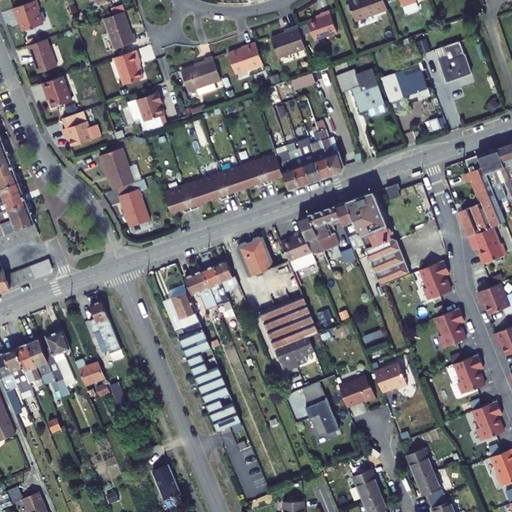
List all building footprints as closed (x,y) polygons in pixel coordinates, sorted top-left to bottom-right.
[(20,22),(23,32),(44,24),(39,12),(40,9),(36,0),(14,8),(17,17),(19,16),(21,21),(20,22)] [(348,0),(356,21),(388,9),(384,0),(348,0)] [(322,16),(308,21),(315,40),(338,32),(330,10),(321,14),(322,16)] [(132,34),(124,12),(105,19),(116,49),(137,42),(134,33),(132,34)] [(306,48),(298,26),(285,31),(286,33),(272,38),(279,58),(306,48)] [(39,73),(57,67),(48,39),(28,45),(31,54),(32,53),(39,73)] [(418,42),(422,54),(431,51),(426,39),(418,42)] [(447,55),(439,58),(448,81),(472,73),(461,40),(444,46),(447,55)] [(243,51),(239,52),(239,51),(238,51),(237,51),(236,51),(229,53),(236,74),(264,64),(256,42),(242,47),(243,51)] [(436,49),(439,58),(447,55),(444,46),(436,49)] [(141,63),(137,50),(115,57),(125,85),(143,78),(138,64),(141,63)] [(406,76),(404,70),(396,73),(405,96),(429,88),(416,52),(402,57),(407,70),(411,69),(412,74),(409,75),(406,76)] [(221,80),(213,56),(205,59),(206,62),(182,71),(189,91),(197,89),(199,95),(217,89),(214,82),(221,80)] [(402,57),(400,57),(404,70),(406,76),(409,75),(412,74),(411,69),(407,70),(402,57)] [(357,73),(355,69),(338,75),(344,92),(353,88),(361,112),(386,103),(373,68),(357,73)] [(313,73),(292,80),(296,90),(316,82),(313,73)] [(47,90),(53,107),(72,101),(63,75),(43,83),(45,90),(47,90)] [(163,102),(160,92),(138,99),(145,122),(151,119),(165,115),(166,114),(161,103),(163,102)] [(129,102),(137,125),(142,123),(145,122),(138,99),(129,102)] [(278,107),(282,117),(288,115),(284,105),(278,107)] [(82,112),(65,117),(69,127),(85,122),(82,112)] [(142,123),(145,131),(168,123),(165,115),(151,119),(145,122),(142,123)] [(431,122),(433,130),(441,127),(438,119),(431,122)] [(319,128),(335,174),(343,171),(346,166),(335,138),(331,139),(324,120),(317,122),(319,128)] [(69,137),(73,146),(102,136),(98,124),(90,127),(88,121),(85,122),(69,127),(63,129),(66,138),(69,137)] [(312,145),(324,178),(335,174),(319,128),(314,130),(317,139),(319,140),(320,142),(312,145)] [(310,139),(299,143),(301,148),(313,182),(324,178),(312,145),(310,139)] [(288,145),(290,151),(298,149),(295,143),(288,145)] [(511,143),(497,149),(505,167),(511,180),(511,179),(511,143)] [(277,153),(278,156),(290,151),(288,145),(276,150),(277,153)] [(123,148),(100,155),(103,163),(104,163),(114,189),(118,188),(133,183),(135,182),(123,148)] [(313,182),(301,148),(298,149),(290,151),(302,186),(313,182)] [(497,149),(488,152),(496,171),(501,184),(506,182),(511,196),(511,183),(511,180),(505,167),(497,149)] [(0,165),(11,161),(8,151),(0,154),(0,165)] [(285,175),(290,190),(302,186),(290,151),(278,156),(281,164),(284,170),(285,175)] [(496,171),(488,152),(478,156),(483,167),(486,174),(497,201),(507,197),(501,184),(496,171)] [(258,160),(267,185),(274,182),(273,179),(285,175),(284,170),(281,164),(278,156),(277,153),(258,160)] [(478,156),(466,160),(470,171),(483,167),(478,156)] [(240,166),(247,188),(258,184),(259,187),(267,185),(258,160),(240,166)] [(0,177),(15,171),(11,161),(0,165),(0,177)] [(221,173),(230,197),(237,195),(236,192),(247,188),(240,166),(221,173)] [(486,174),(483,167),(470,171),(465,174),(468,183),(472,181),(481,203),(458,211),(468,236),(493,226),(505,221),(497,201),(486,174)] [(0,189),(19,182),(15,171),(0,177),(0,189)] [(222,197),(223,200),(230,197),(221,173),(203,179),(210,200),(222,197)] [(185,185),(193,210),(200,208),(199,204),(210,200),(203,179),(185,185)] [(0,200),(23,192),(19,182),(0,189),(0,200)] [(133,183),(118,188),(120,195),(135,190),(133,183)] [(387,187),(391,199),(401,196),(399,189),(401,189),(399,183),(387,187)] [(173,212),(173,213),(185,209),(186,213),(193,210),(185,185),(166,192),(173,212)] [(120,195),(131,227),(150,220),(139,189),(135,190),(120,195)] [(23,192),(0,200),(0,212),(27,202),(23,192)] [(374,192),(347,201),(366,248),(392,238),(391,235),(392,235),(393,232),(391,227),(388,226),(374,192)] [(366,248),(347,201),(336,205),(341,217),(354,250),(360,248),(363,246),(364,249),(361,251),(364,259),(370,256),(366,248)] [(27,202),(0,212),(0,221),(1,224),(31,212),(27,202)] [(323,248),(324,251),(339,245),(334,233),(332,234),(329,226),(335,223),(333,220),(341,217),(336,205),(309,215),(323,248)] [(35,222),(31,212),(1,224),(0,224),(0,236),(4,234),(10,232),(16,230),(22,227),(29,225),(35,222)] [(303,230),(313,253),(323,248),(309,215),(299,219),(303,230)] [(33,238),(40,235),(35,222),(29,225),(33,238)] [(27,240),(33,238),(29,225),(22,227),(27,240)] [(479,255),(483,264),(506,254),(502,243),(500,244),(493,226),(468,236),(474,249),(479,247),(481,254),(479,255)] [(21,242),(27,240),(22,227),(16,230),(21,242)] [(15,245),(21,242),(16,230),(10,232),(15,245)] [(295,236),(282,242),(286,253),(289,260),(294,271),(316,262),(313,253),(303,230),(294,234),(295,236)] [(9,247),(15,245),(10,232),(4,234),(9,247)] [(0,241),(3,250),(9,247),(4,234),(0,236),(0,241)] [(239,247),(251,276),(261,272),(275,306),(304,295),(294,271),(289,260),(286,253),(282,255),(285,262),(275,266),(263,237),(261,238),(259,237),(255,239),(254,241),(248,243),(246,242),(241,244),(240,246),(241,247),(239,247)] [(370,256),(382,285),(410,273),(397,240),(392,238),(366,248),(370,256)] [(43,262),(48,274),(52,272),(53,269),(50,259),(43,262)] [(0,292),(11,288),(6,276),(0,260),(0,292)] [(233,277),(227,260),(215,265),(226,292),(240,286),(236,276),(233,277)] [(444,260),(420,270),(427,287),(423,288),(428,300),(451,290),(445,275),(450,273),(444,260)] [(37,264),(42,276),(48,274),(43,262),(37,264)] [(31,266),(36,279),(42,276),(37,264),(31,266)] [(215,265),(203,270),(218,306),(224,303),(227,311),(233,308),(226,292),(215,265)] [(25,269),(29,281),(36,279),(31,266),(25,269)] [(19,271),(23,283),(29,281),(25,269),(19,271)] [(206,310),(218,306),(203,270),(185,278),(193,295),(198,293),(199,297),(200,296),(206,310)] [(12,273),(17,286),(23,283),(19,271),(12,273)] [(503,272),(492,276),(495,282),(505,279),(503,272)] [(6,276),(11,288),(17,286),(12,273),(6,276)] [(483,299),(489,314),(510,306),(501,282),(477,292),(481,300),(483,299)] [(187,325),(190,334),(203,328),(188,291),(172,298),(184,327),(187,325)] [(275,306),(260,312),(271,340),(287,334),(291,344),(309,337),(319,333),(305,298),(304,295),(275,306)] [(122,348),(102,300),(90,305),(96,318),(89,320),(103,353),(109,351),(110,353),(122,348)] [(459,307),(435,317),(442,335),(439,336),(443,347),(466,338),(460,322),(465,321),(459,307)] [(227,311),(229,317),(235,315),(233,308),(227,311)] [(500,340),(506,355),(511,352),(511,325),(494,333),(497,341),(500,340)] [(190,334),(179,338),(217,431),(242,421),(203,328),(190,334)] [(60,389),(62,395),(70,392),(67,386),(76,382),(64,352),(71,349),(63,330),(46,336),(51,347),(44,350),(60,389)] [(287,334),(271,340),(284,371),(300,365),(296,356),(314,349),(309,337),(291,344),(287,334)] [(28,343),(45,385),(52,382),(55,391),(60,389),(44,350),(39,339),(28,343)] [(28,343),(16,348),(30,382),(35,380),(38,388),(45,385),(28,343)] [(16,348),(5,353),(19,387),(21,393),(33,389),(30,382),(16,348)] [(110,353),(114,362),(126,357),(122,348),(110,353)] [(19,387),(5,353),(0,354),(0,374),(5,388),(16,415),(22,412),(12,389),(19,387)] [(478,354),(454,364),(461,381),(458,382),(462,394),(485,384),(479,369),(484,367),(478,354)] [(87,366),(84,359),(76,362),(86,385),(105,378),(99,362),(87,366)] [(378,379),(383,392),(397,387),(397,389),(408,385),(399,361),(374,371),(378,379)] [(340,387),(348,406),(365,400),(366,402),(376,397),(373,389),(370,387),(366,377),(357,380),(356,378),(346,382),(346,384),(340,387)] [(306,407),(318,436),(327,432),(328,434),(340,429),(327,397),(326,398),(319,381),(303,388),(310,406),(306,407)] [(110,386),(123,418),(131,415),(118,382),(110,386)] [(100,396),(110,392),(107,383),(97,387),(100,396)] [(3,404),(0,395),(0,440),(16,434),(6,410),(5,411),(3,404)] [(497,400),(473,410),(480,427),(477,429),(481,440),(504,431),(498,415),(503,413),(497,400)] [(120,414),(112,417),(115,423),(123,420),(120,414)] [(48,422),(53,432),(62,428),(58,418),(48,422)] [(407,455),(417,479),(435,471),(425,447),(407,455)] [(511,448),(492,456),(499,474),(497,475),(501,486),(511,481),(511,448)] [(170,464),(153,471),(165,500),(181,493),(170,464)] [(353,476),(363,500),(382,492),(372,468),(353,476)] [(435,471),(417,479),(424,496),(427,495),(430,501),(445,495),(435,471)] [(48,511),(40,491),(23,498),(29,511),(48,511)] [(387,511),(387,510),(389,509),(382,492),(363,500),(368,511),(387,511)] [(445,495),(430,501),(434,511),(455,511),(451,500),(447,501),(445,495)] [(284,502),(284,511),(304,511),(304,501),(284,502)]
